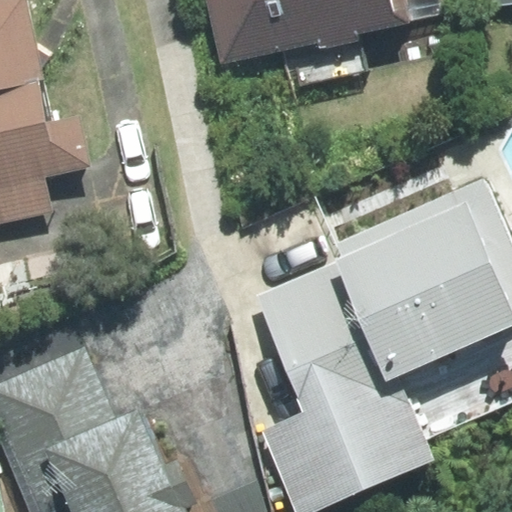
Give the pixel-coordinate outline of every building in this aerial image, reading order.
[(86,125),(53,131),(31,0),(0,5),(0,231),(59,222),(53,182),(95,175),(86,125)] [(211,0),(224,64),(292,51),(299,88),(375,73),(369,39),(415,30),(409,0),(211,0)] [(511,0),(487,0),(488,10),(511,7),(511,0)] [(306,412),(262,430),(294,511),(333,511),(443,468),(431,438),(511,405),(511,240),(489,183),(329,246),(336,264),(259,295),(306,412)] [(92,350),(0,386),(0,412),(39,511),(45,511),(71,502),(74,511),(181,511),(143,416),(121,424),(92,350)]
